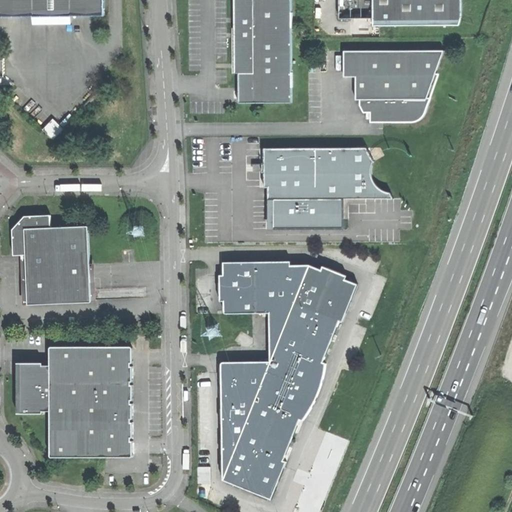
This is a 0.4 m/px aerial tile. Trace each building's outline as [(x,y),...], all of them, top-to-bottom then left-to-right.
[(103,0),(0,0),(0,10),(104,9),(103,0)] [(242,104),(295,104),(295,0),(236,0),(237,74),(242,74),(242,104)] [(343,0),(343,16),(376,16),(376,24),(466,24),(466,0),(343,0)] [(449,50),(347,50),(347,76),(360,77),(360,99),(364,99),(431,99),(449,50)] [(435,99),(431,99),(364,99),(364,107),(369,113),(375,113),(374,119),(374,122),(413,122),(424,120),(429,114),(435,99)] [(45,129),(56,140),(67,129),(56,118),(45,129)] [(371,146),(267,146),(266,187),(271,186),(271,199),(344,199),(397,198),(395,190),(384,187),(376,179),(373,169),(377,159),(371,146)] [(344,199),(271,199),(271,228),(345,227),(344,199)] [(31,305),(93,302),(90,226),(52,227),(52,215),(27,215),(15,229),(16,255),(29,255),(30,275),(31,305)] [(227,314),(271,313),(272,337),(273,361),(224,362),(224,414),(225,454),(226,480),(248,489),(275,499),(290,462),(286,460),(302,422),(306,420),(314,407),(321,394),(326,379),(328,362),(326,359),(336,335),(342,320),(345,321),(360,284),(348,279),(349,276),(324,265),(323,269),(312,265),(293,266),(293,261),(225,262),(225,274),(221,275),(222,303),(226,303),(227,314)] [(52,456),(132,456),(133,401),(132,345),(52,345),(52,364),(46,364),(46,362),(23,362),(24,388),(23,413),(45,413),(45,410),(52,410),(52,456)]
